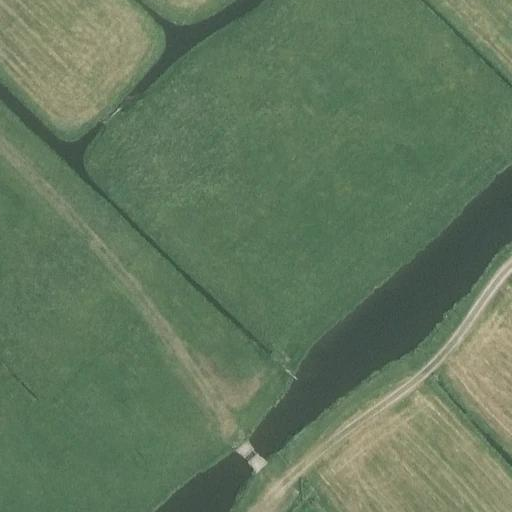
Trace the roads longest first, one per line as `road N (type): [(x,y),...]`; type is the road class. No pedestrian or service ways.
road 1 (track): [(279,489),(115,267),(0,144)]
road 2 (track): [(265,511),(279,489),(450,360),(511,269)]
